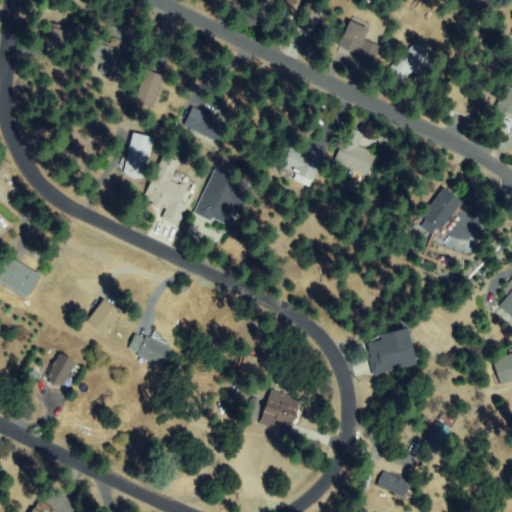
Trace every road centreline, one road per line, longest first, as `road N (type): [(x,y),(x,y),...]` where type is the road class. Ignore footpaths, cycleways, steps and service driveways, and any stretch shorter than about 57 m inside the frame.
road 1 (residential): [(0,420),(190,511),(299,505),(341,456),(349,396),(313,329),(76,206),(15,160),(5,107),(9,0)]
road 2 (residential): [(144,0),(468,149),(511,177)]
